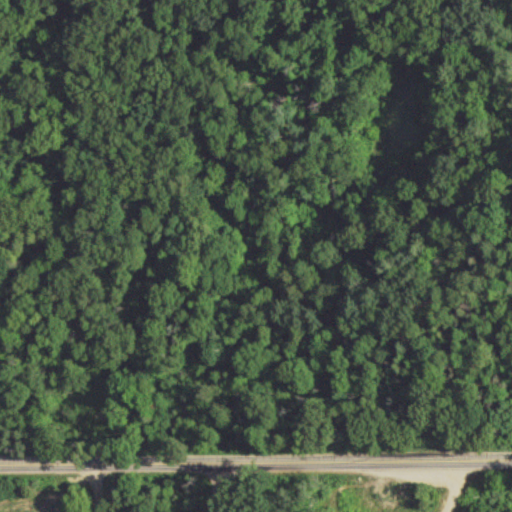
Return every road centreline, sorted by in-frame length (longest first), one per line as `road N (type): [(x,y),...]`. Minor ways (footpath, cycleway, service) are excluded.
road 1 (residential): [(511,460),(0,464)]
road 2 (residential): [(0,343),(67,185),(63,0)]
